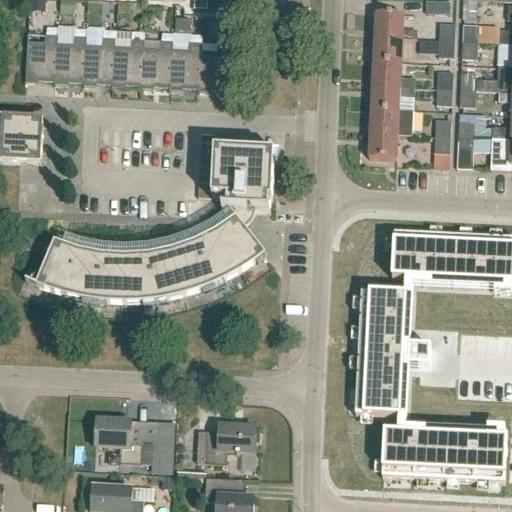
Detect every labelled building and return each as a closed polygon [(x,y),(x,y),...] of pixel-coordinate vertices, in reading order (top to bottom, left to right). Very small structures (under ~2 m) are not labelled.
[(240,0),(240,13),(274,15),(274,0),(240,0)] [(450,19),(451,6),(427,4),(426,18),(450,19)] [(464,24),(477,24),(478,4),(464,4),(464,24)] [(61,5),(61,16),(73,16),(73,6),(61,5)] [(130,9),(118,8),(118,16),(130,16),(130,9)] [(511,10),(509,10),(508,25),(511,24),(511,38),(510,38),(510,34),(499,34),(498,48),(511,48),(511,10)] [(375,42),(403,43),(417,44),(417,35),(404,34),(404,19),(376,17),(375,42)] [(189,34),(189,22),(176,22),(176,33),(189,34)] [(456,29),(440,28),(440,45),(455,46),(456,29)] [(463,46),(478,47),(479,30),(464,29),(463,46)] [(38,90),(38,87),(54,88),(55,88),(57,48),(58,48),(59,32),(48,31),(46,40),(45,47),(28,46),(26,89),(38,90)] [(59,32),(58,48),(74,48),(75,41),(77,33),(77,32),(59,31),(59,32)] [(67,89),(83,90),(84,90),(86,49),(87,49),(87,33),(77,33),(75,41),(74,48),(58,48),(57,48),(55,88),(54,88),(54,91),(67,91),(67,89)] [(95,93),(95,90),(112,91),(113,91),(115,50),(116,35),(105,34),(104,43),(102,50),(87,49),(86,49),(84,90),(83,90),(83,92),(95,93)] [(116,35),(115,50),(131,51),(133,44),(134,36),(116,35)] [(124,91),(141,92),(143,52),(144,52),(145,36),(134,36),(133,44),(131,51),(115,50),(113,91),(112,91),(112,94),(124,94),(124,91)] [(161,46),(160,53),(144,52),(143,52),(141,92),(140,95),(153,96),(153,93),(169,94),(170,94),(173,46),(174,38),(163,37),(161,46)] [(182,97),(182,95),(198,95),(199,95),(201,55),(202,55),(202,39),(192,39),(190,47),(173,46),(170,94),(169,94),(169,97),(182,97)] [(218,56),(202,55),(201,55),(199,95),(198,95),(198,98),(211,99),(211,96),(228,97),(231,49),(231,41),(220,40),(219,49),(218,56)] [(402,67),(403,43),(375,42),(374,66),(402,67)] [(454,63),(455,46),(440,45),(439,62),(454,63)] [(462,63),(478,64),(478,47),(463,46),(462,63)] [(401,82),(402,67),(374,66),(373,90),(415,92),(415,83),(401,82)] [(511,72),(500,72),(499,96),(511,96),(511,72)] [(438,93),(453,94),(454,77),(438,76),(438,93)] [(461,94),(476,95),(477,78),(462,78),(461,94)] [(414,101),(415,92),(373,90),(372,114),(400,115),(400,101),(414,101)] [(452,111),(453,94),(438,93),(437,110),(452,111)] [(476,112),(476,95),(461,94),(460,111),(476,112)] [(511,96),(499,96),(499,106),(511,106),(511,96)] [(413,115),(400,115),(372,114),(370,138),(398,139),(412,140),(413,131),(413,115)] [(0,166),(41,169),(44,124),(0,121),(0,166)] [(436,141),(451,142),(452,125),(436,124),(436,141)] [(459,142),(474,143),(475,126),(460,125),(459,142)] [(511,132),(494,132),(494,144),(511,144),(511,145),(511,144),(511,132)] [(397,164),(398,139),(370,138),(369,163),(397,164)] [(450,159),(451,142),(436,141),(435,158),(434,175),(449,175),(450,159)] [(474,160),(474,143),(459,142),(458,159),(474,160)] [(493,157),(494,144),(484,143),(483,157),(493,157)] [(511,175),(511,171),(511,144),(511,145),(511,144),(494,144),(492,174),(511,175)] [(222,215),(230,215),(257,216),(270,217),(271,206),(272,206),(275,159),(215,156),(212,203),(223,203),(222,215)] [(256,221),(257,216),(230,215),(231,217),(212,229),(192,240),(171,247),(148,252),(126,253),(103,252),(80,247),(67,242),(65,250),(55,247),(37,291),(43,294),(48,296),(54,297),(59,299),(67,301),(78,304),(84,305),(107,308),(113,309),(125,309),(136,309),(142,308),(167,305),(173,304),(179,303),(184,301),(195,298),(203,295),(224,286),(230,283),(240,278),(250,272),(254,268),(260,264),(266,260),(247,235),(250,232),(253,229),(255,225),(256,221)] [(511,243),(395,238),(393,283),(511,288),(511,243)] [(362,297),(356,420),(401,422),(407,299),(362,297)] [(410,351),(409,371),(431,372),(432,352),(410,351)] [(140,449),(130,449),(131,426),(97,424),(95,452),(120,453),(119,468),(152,470),(153,446),(140,446),(140,449)] [(173,479),(176,428),(161,427),(158,478),(173,479)] [(219,430),(219,438),(199,437),(198,468),(226,469),(227,459),(240,460),(240,458),(255,458),(255,447),(259,447),(260,437),(256,437),(256,432),(241,431),(241,428),(230,427),(230,430),(219,430)] [(385,437),(383,482),(506,488),(508,443),(385,437)] [(178,472),(178,480),(205,481),(206,474),(178,472)] [(163,480),(163,493),(175,493),(175,480),(163,480)] [(252,511),(253,502),(243,502),(244,485),(206,483),(204,506),(218,507),(217,511),(252,511)] [(92,511),(143,511),(144,506),(132,505),(132,493),(93,491),(92,511)] [(132,493),(132,505),(144,506),(155,506),(155,494),(132,493)]
